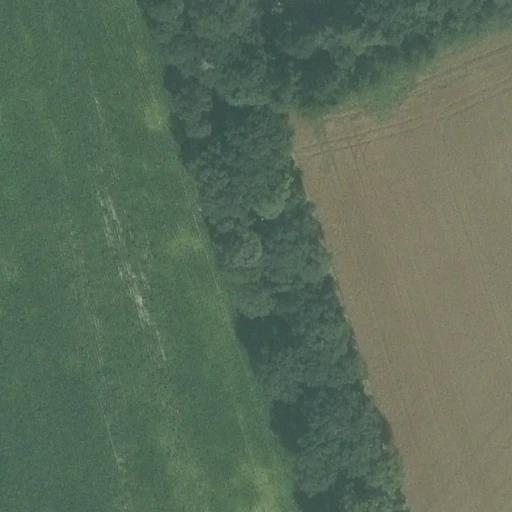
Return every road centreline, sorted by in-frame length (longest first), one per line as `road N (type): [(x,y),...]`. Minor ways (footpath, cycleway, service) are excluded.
road 1 (unclassified): [(363,511),(218,63)]
road 2 (unclassified): [(380,0),(218,63)]
